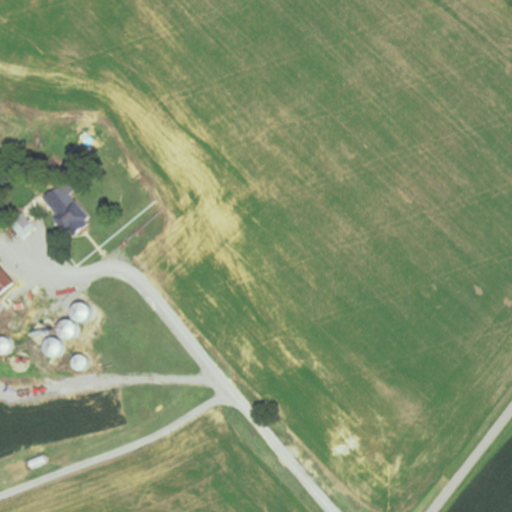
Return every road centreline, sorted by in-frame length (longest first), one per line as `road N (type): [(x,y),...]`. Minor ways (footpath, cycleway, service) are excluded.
road 1 (residential): [(327,511),(145,273),(0,225)]
road 2 (residential): [(435,511),(511,412)]
